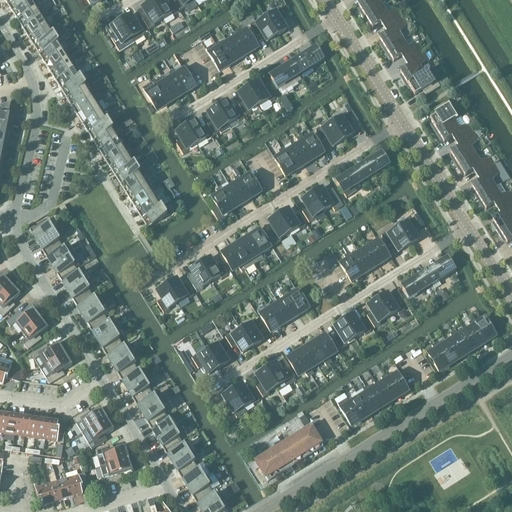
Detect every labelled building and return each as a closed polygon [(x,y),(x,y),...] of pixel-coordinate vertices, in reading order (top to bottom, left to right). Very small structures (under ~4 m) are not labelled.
[(13,0),(7,4),(12,13),(32,0),(13,0)] [(17,21),(35,10),(35,11),(39,9),(33,0),(32,0),(12,13),(17,21)] [(152,3),(163,20),(171,15),(173,17),(179,13),(172,2),(167,5),(163,0),(157,0),(152,3)] [(194,1),(193,0),(174,0),(173,1),(180,12),(186,8),(184,6),(193,1),(194,1)] [(365,0),(366,1),(358,6),(360,9),(359,9),(363,18),(363,19),(383,7),(378,0),(365,0)] [(163,20),(152,3),(142,9),(147,17),(142,20),(149,31),(155,28),(153,25),(162,20),(162,21),(163,20)] [(381,24),(384,29),(402,18),(397,10),(387,14),(383,7),(363,19),(364,19),(370,27),(371,26),(372,29),(381,24)] [(266,19),(277,37),(286,31),(281,23),(286,20),(279,8),(273,12),(275,15),(267,20),(266,19)] [(35,10),(17,21),(23,30),(40,19),(35,11),(35,10)] [(135,45),(144,39),(143,36),(148,33),(141,22),(136,25),(130,16),(129,17),(130,17),(121,23),(121,22),(135,45)] [(28,39),(46,28),(49,26),(44,17),(40,19),(23,30),(28,39)] [(190,17),(185,20),(188,25),(193,22),(190,17)] [(384,52),(403,40),(399,34),(407,26),(402,18),(384,29),(387,34),(379,40),(381,42),(380,43),(384,52)] [(276,37),(277,37),(266,19),(257,25),(256,23),(250,26),(257,38),(262,34),(267,43),(268,42),(267,42),(276,36),(276,37)] [(111,40),(118,51),(120,54),(135,45),(121,22),(111,28),(116,36),(111,40)] [(46,28),(28,39),(34,47),(51,36),(46,28)] [(236,31),(233,33),(247,55),(257,49),(246,32),(240,36),(236,31)] [(34,47),(39,56),(57,45),(62,42),(56,33),(51,36),(34,47)] [(238,61),(247,55),(233,33),(231,35),(234,40),(227,44),(238,61)] [(163,40),(156,45),(159,50),(166,46),(163,40)] [(405,63),(407,61),(423,52),(418,44),(408,47),(403,40),(384,52),(385,53),(391,61),(392,60),(393,63),(401,58),(405,63)] [(229,67),(238,61),(227,44),(221,48),(218,43),(215,45),(229,67)] [(39,56),(44,65),(62,54),(57,45),(39,56)] [(206,50),(219,73),(229,67),(215,45),(206,50)] [(315,51),(293,65),(299,75),(321,61),(315,51)] [(423,52),(407,61),(405,63),(408,68),(400,73),(402,76),(401,77),(405,85),(405,86),(424,74),(420,67),(428,59),(423,52)] [(44,65),(50,73),(67,62),(62,54),(44,65)] [(67,62),(50,73),(55,82),(73,71),(76,69),(71,60),(67,62)] [(299,75),(293,65),(271,78),(277,89),(292,79),(298,76),(299,75)] [(76,69),(73,71),(55,82),(61,91),(82,77),(76,69)] [(230,87),(236,81),(227,70),(220,76),(230,87)] [(171,72),(185,95),(194,89),(183,72),(177,76),(174,71),(171,72)] [(185,95),(171,72),(168,74),(171,79),(165,83),(175,100),(185,95)] [(424,74),(405,86),(406,86),(412,94),(413,93),(414,96),(422,91),(426,97),(440,88),(434,79),(430,80),(425,73),(424,74)] [(84,89),(89,85),(83,76),(82,77),(61,91),(66,99),(84,88),(84,89)] [(298,76),(292,79),(296,85),(297,84),(301,81),(298,76)] [(175,100),(165,83),(162,78),(152,84),(166,106),(175,100)] [(257,84),(249,89),(248,90),(259,106),(258,106),(259,107),(259,106),(262,111),(271,105),(270,103),(275,99),(268,88),(263,92),(258,83),(257,83),(257,84)] [(314,83),(307,87),(311,93),(318,89),(314,83)] [(166,106),(152,84),(149,86),(153,91),(146,95),(157,112),(166,106)] [(84,88),(66,99),(72,108),(89,97),(84,89),(84,88)] [(250,111),(258,106),(259,106),(248,90),(249,89),(248,89),(238,95),(244,103),(238,106),(245,117),(251,114),(250,111)] [(94,105),(89,97),(72,108),(77,117),(95,106),(94,105)] [(435,133),(454,121),(454,122),(455,121),(450,114),(453,111),(454,110),(448,101),(434,110),(437,115),(429,120),(431,123),(430,124),(435,133)] [(218,109),(217,109),(227,125),(227,126),(237,120),(238,123),(244,119),(237,108),(232,111),(226,102),(226,103),(226,104),(218,109)] [(77,117),(82,125),(100,114),(100,115),(104,112),(98,103),(94,105),(95,106),(77,117)] [(13,117),(8,116),(10,105),(0,107),(0,125),(10,128),(13,117)] [(227,125),(217,109),(218,109),(217,108),(207,114),(213,122),(207,126),(214,137),(220,133),(219,131),(227,125)] [(105,123),(100,115),(100,114),(82,125),(88,134),(105,123)] [(342,142),(352,136),(347,128),(352,125),(345,114),(339,117),(341,120),(332,125),(342,142)] [(126,129),(135,124),(131,119),(123,124),(126,129)] [(105,123),(88,134),(93,142),(111,131),(111,132),(113,131),(107,121),(105,123)] [(458,128),(454,122),(454,121),(435,133),(441,141),(442,141),(444,144),(452,139),(455,144),(473,132),(469,125),(458,128)] [(186,129),(196,145),(196,146),(206,140),(207,142),(213,138),(206,127),(201,131),(195,122),(195,123),(187,128),(186,129)] [(342,142),(332,125),(332,124),(323,130),(321,128),(315,132),(322,143),(328,139),(333,148),(334,148),(333,147),(342,142)] [(0,136),(9,138),(10,128),(0,125),(0,136)] [(188,150),(196,145),(186,129),(187,128),(186,128),(176,134),(181,142),(176,145),(183,156),(189,153),(188,150)] [(99,151),(116,140),(111,132),(111,131),(93,142),(99,151)] [(473,132),(455,144),(458,149),(450,154),(452,157),(451,157),(456,166),(456,167),(475,155),(471,148),(478,140),(473,132)] [(9,138),(0,136),(0,146),(7,148),(9,138)] [(299,138),(313,161),(323,155),(312,138),(306,142),(302,137),(299,138)] [(313,161),(299,138),(296,140),(300,145),(293,149),(304,166),(313,161)] [(104,160),(122,149),(116,140),(99,151),(104,160)] [(281,150),(295,172),(304,166),(293,149),(287,153),(284,148),(281,150)] [(109,168),(127,157),(122,149),(104,160),(109,168)] [(281,150),(278,152),(281,157),(275,161),(285,178),(295,172),(281,150)] [(476,177),(479,176),(494,166),(490,158),(479,161),(475,155),(456,167),(462,175),(463,174),(465,177),(473,172),(476,177)] [(359,170),(365,180),(387,167),(381,156),(359,170)] [(127,157),(109,168),(115,177),(132,166),(127,157)] [(115,177),(120,186),(138,175),(140,174),(134,165),(132,166),(115,177)] [(494,166),(479,176),(476,177),(479,182),(471,187),(473,190),(472,191),(477,200),(496,188),(492,181),(499,173),(494,166)] [(337,184),(343,194),(346,199),(356,192),(353,188),(365,180),(359,170),(337,184)] [(143,183),(138,175),(120,186),(126,194),(143,183)] [(243,181),(240,176),(237,178),(250,200),(260,194),(249,177),(243,181)] [(237,185),(231,188),(241,205),(250,200),(237,178),(234,179),(237,185)] [(149,192),(152,190),(146,181),(143,183),(126,194),(131,203),(149,192)] [(500,186),(496,188),(477,200),(477,201),(483,208),(484,208),(486,211),(494,206),(497,211),(500,209),(511,201),(511,193),(511,192),(504,194),(500,186)] [(218,189),(221,194),(232,211),(241,205),(231,188),(224,192),(221,187),(218,189)] [(232,211),(221,194),(218,189),(215,191),(218,196),(212,200),(217,209),(219,212),(223,217),(232,211)] [(343,207),(333,191),(325,196),(321,190),(320,190),(321,191),(313,196),(312,196),(322,212),(322,213),(332,208),(334,212),(343,207)] [(149,192),(131,203),(136,212),(154,201),(154,200),(149,192)] [(312,196),(313,196),(312,195),(302,202),(307,210),(302,213),(309,224),(315,220),(314,218),(322,213),(322,212),(312,196)] [(136,212),(142,220),(163,207),(157,198),(154,200),(154,201),(136,212)] [(511,201),(500,209),(497,211),(500,216),(492,221),(494,224),(493,224),(498,233),(498,234),(511,224),(511,201)] [(64,206),(59,209),(63,216),(68,212),(64,206)] [(142,220),(147,229),(170,215),(164,206),(163,207),(142,220)] [(356,207),(349,211),(354,218),(354,219),(360,215),(359,213),(356,207)] [(279,217),(289,233),(288,234),(289,234),(298,229),(299,231),(305,227),(298,216),(293,219),(288,211),(287,211),(287,212),(279,217)] [(280,239),(288,234),(289,233),(279,217),(279,216),(269,223),(274,231),(268,234),(275,245),(281,241),(280,239)] [(395,226),(397,230),(398,230),(398,231),(408,247),(407,247),(408,248),(418,241),(413,233),(418,230),(411,219),(406,222),(404,220),(395,226)] [(37,244),(54,234),(46,221),(29,231),(37,244)] [(511,224),(498,234),(504,242),(505,241),(507,244),(511,241),(511,224)] [(398,230),(397,230),(388,235),(387,233),(381,237),(388,248),(393,245),(399,253),(400,253),(399,252),(407,247),(408,247),(398,231),(398,230)] [(249,238),(263,260),(266,258),(263,253),(270,249),(259,232),(249,238)] [(54,234),(37,244),(45,256),(62,246),(54,234)] [(313,237),(307,240),(310,245),(316,242),(313,237)] [(240,244),(254,266),(263,260),(249,238),(240,244)] [(365,244),(379,266),(388,260),(378,243),(371,247),(368,242),(365,244)] [(245,272),(254,266),(240,244),(231,249),(245,272)] [(370,271),(379,266),(365,244),(362,245),(365,251),(359,254),(370,271)] [(52,268),(69,258),(62,246),(45,256),(52,268)] [(89,246),(82,251),(89,262),(91,261),(96,258),(89,246)] [(242,273),(245,272),(231,249),(222,255),(232,273),(239,268),(242,273)] [(330,251),(321,258),(332,270),(340,263),(330,251)] [(350,253),(347,255),(361,277),(370,271),(359,254),(353,258),(350,253)] [(340,266),(351,283),(361,277),(347,255),(344,257),(347,262),(340,266)] [(52,268),(60,281),(77,270),(69,258),(52,268)] [(211,282),(210,283),(220,278),(221,280),(227,276),(220,265),(215,268),(210,259),(209,260),(209,261),(201,266),(200,266),(211,282)] [(446,261),(424,275),(431,286),(453,272),(446,261)] [(200,266),(201,266),(200,265),(190,271),(195,280),(190,283),(197,294),(203,290),(202,288),(210,283),(211,282),(200,266)] [(79,275),(77,270),(60,281),(67,293),(88,280),(83,272),(79,275)] [(409,299),(431,286),(424,275),(402,289),(409,299)] [(0,296),(10,287),(8,284),(9,283),(3,277),(0,279),(0,296)] [(92,288),(88,280),(67,293),(75,305),(92,295),(89,291),(92,288)] [(177,303),(176,304),(177,304),(186,298),(188,301),(194,297),(187,286),(181,289),(176,280),(175,281),(176,282),(167,287),(177,303)] [(177,303),(167,287),(167,286),(157,292),(162,301),(157,304),(164,315),(170,311),(168,309),(176,304),(177,303)] [(13,289),(10,287),(0,296),(0,316),(2,319),(13,309),(9,304),(14,300),(14,301),(20,295),(14,288),(13,289)] [(287,292),(285,294),(298,316),(308,310),(297,293),(291,297),(287,292)] [(289,322),(298,316),(285,294),(282,296),(285,301),(279,305),(289,322)] [(444,295),(439,298),(442,304),(450,300),(446,294),(444,295)] [(94,299),(92,295),(75,305),(82,317),(103,305),(98,297),(94,299)] [(388,318),(387,318),(388,319),(397,313),(398,315),(404,311),(397,300),(392,304),(387,295),(386,295),(386,296),(378,301),(378,302),(388,318)] [(437,297),(432,300),(435,307),(440,304),(437,297)] [(379,323),(387,318),(388,318),(378,302),(378,301),(368,307),(371,312),(366,315),(374,329),(380,326),(379,323)] [(280,328),(289,322),(279,305),(272,309),(269,304),(266,305),(280,328)] [(103,305),(82,317),(90,330),(107,319),(99,308),(103,305)] [(270,334),(280,328),(266,305),(263,307),(266,312),(260,317),(270,334)] [(15,324),(22,333),(39,320),(37,317),(38,316),(32,309),(26,314),(21,318),(18,314),(6,323),(10,328),(15,324)] [(354,339),(354,340),(363,334),(365,336),(371,332),(364,321),(359,325),(353,316),(352,316),(353,317),(344,322),(344,323),(354,339)] [(183,317),(176,322),(178,325),(185,321),(183,317)] [(109,324),(107,319),(90,330),(97,342),(118,330),(113,322),(109,324)] [(41,323),(39,320),(22,333),(29,342),(24,346),(28,351),(40,342),(36,337),(41,334),(48,329),(42,322),(41,323)] [(242,332),(252,348),(251,348),(252,349),(262,343),(257,334),(262,331),(255,320),(249,324),(250,326),(242,332)] [(474,320),(471,322),(485,344),(495,338),(484,321),(477,325),(474,320)] [(345,344),(354,339),(344,323),(344,322),(334,328),(339,336),(334,339),(341,350),(347,347),(345,344)] [(476,350),(485,344),(471,322),(468,324),(471,329),(465,333),(476,350)] [(205,328),(199,331),(203,336),(208,333),(205,328)] [(118,330),(97,342),(105,354),(122,344),(119,340),(122,338),(118,330)] [(251,348),(252,348),(242,332),(242,331),(232,337),(231,334),(225,338),(232,349),(237,346),(242,355),(243,354),(243,353),(251,348)] [(456,331),(453,333),(467,355),(476,350),(465,333),(459,337),(456,331)] [(453,340),(447,344),(458,361),(467,355),(453,333),(450,335),(453,340)] [(391,341),(387,336),(381,340),(384,345),(391,341)] [(335,354),(325,337),(315,343),(329,365),(332,364),(329,358),(335,354)] [(218,369),(218,370),(228,364),(223,356),(228,352),(221,341),(215,345),(217,347),(208,353),(218,369)] [(326,367),(329,365),(315,343),(306,349),(317,366),(323,362),(326,367)] [(448,367),(458,361),(447,344),(441,348),(437,343),(435,345),(448,367)] [(31,355),(40,370),(64,356),(62,353),(63,352),(59,344),(52,349),(47,352),(44,347),(31,355)] [(112,367),(133,354),(128,346),(124,348),(122,344),(105,354),(112,367)] [(428,356),(439,373),(448,367),(435,345),(432,347),(435,352),(428,356)] [(310,370),(317,366),(306,349),(297,355),(311,377),(314,375),(310,370)] [(209,374),(218,369),(208,353),(208,352),(199,358),(197,355),(191,359),(198,370),(203,367),(209,376),(210,375),(209,374)] [(133,354),(112,367),(120,379),(137,369),(129,357),(133,355),(133,354)] [(311,377),(297,355),(287,361),(298,378),(305,374),(308,379),(311,377)] [(66,359),(64,356),(40,370),(50,386),(62,378),(59,373),(64,370),(65,370),(72,366),(67,358),(66,359)] [(196,372),(189,361),(184,364),(190,375),(196,372)] [(20,384),(22,371),(11,367),(11,368),(0,363),(0,384),(3,385),(5,379),(20,384)] [(266,371),(276,388),(279,392),(288,387),(287,385),(293,381),(286,370),(281,373),(275,365),(275,366),(267,371),(266,371)] [(127,391),(147,379),(147,378),(144,381),(137,369),(120,379),(127,391)] [(267,393),(276,388),(266,371),(267,371),(266,370),(256,377),(261,385),(256,388),(263,399),(269,395),(267,393)] [(384,377),(397,399),(407,393),(396,376),(390,380),(387,375),(384,377)] [(384,384),(378,387),(388,404),(397,399),(384,377),(381,378),(384,384)] [(147,379),(127,391),(135,403),(151,393),(149,389),(152,387),(147,379)] [(241,387),(233,392),(243,409),(252,404),(253,406),(259,402),(252,391),(247,394),(242,386),(241,386),(241,387)] [(379,410),(388,404),(378,387),(371,391),(368,386),(365,388),(379,410)] [(301,388),(296,391),(300,399),(305,396),(301,388)] [(366,395),(359,399),(370,416),(379,410),(365,388),(362,390),(366,395)] [(228,406),(222,409),(229,420),(235,416),(237,419),(246,414),(243,409),(233,392),(233,391),(223,398),(228,406)] [(142,416),(162,403),(158,395),(154,397),(151,393),(135,403),(142,416)] [(361,422),(370,416),(359,399),(353,403),(350,398),(347,400),(361,422)] [(347,400),(337,405),(351,428),(361,422),(347,400)] [(268,402),(264,404),(268,411),(272,409),(268,402)] [(162,403),(142,416),(150,428),(166,418),(159,406),(163,404),(162,403)] [(89,417),(86,412),(73,420),(76,426),(82,422),(88,432),(106,421),(104,418),(105,417),(101,409),(94,414),(89,417)] [(302,414),(297,416),(304,427),(308,424),(302,414)] [(15,436),(17,418),(7,416),(4,435),(15,436)] [(25,438),(27,419),(17,418),(15,436),(25,438)] [(157,440),(177,428),(174,430),(166,418),(150,428),(157,440)] [(35,439),(37,420),(27,419),(25,438),(35,439)] [(45,441),(47,422),(37,420),(35,439),(45,441)] [(106,421),(88,432),(82,435),(92,451),(104,443),(101,438),(107,435),(114,431),(109,423),(108,424),(106,421)] [(47,422),(45,441),(57,443),(59,430),(57,430),(58,423),(47,422)] [(165,452),(181,442),(179,438),(182,436),(177,428),(157,440),(165,452)] [(261,459),(256,463),(259,468),(263,475),(268,482),(284,472),(285,474),(290,471),(289,469),(305,459),(300,452),(318,440),(311,428),(290,441),(261,459)] [(181,442),(165,452),(172,465),(192,452),(188,444),(184,447),(181,442)] [(96,452),(101,469),(127,461),(126,457),(127,457),(125,448),(117,451),(111,453),(110,447),(96,452)] [(196,467),(194,462),(197,460),(192,452),(172,465),(180,477),(196,467)] [(101,469),(104,480),(106,486),(120,482),(118,476),(124,474),(124,475),(132,472),(129,464),(128,464),(127,461),(101,469)] [(180,477),(187,489),(204,479),(196,467),(180,477)] [(67,480),(72,498),(82,495),(80,489),(88,486),(85,474),(78,476),(78,477),(67,480)] [(204,479),(187,489),(195,502),(211,491),(220,486),(212,474),(204,479)] [(136,476),(121,479),(123,489),(127,488),(128,490),(141,488),(139,480),(137,480),(136,476)] [(57,483),(62,501),(72,498),(67,480),(57,483)] [(47,486),(53,504),(62,501),(57,483),(47,486)] [(96,483),(88,485),(90,491),(98,489),(96,483)] [(47,486),(35,489),(38,501),(40,501),(42,507),(53,504),(47,486)] [(211,491),(195,502),(200,511),(205,511),(222,501),(218,494),(214,496),(211,491)] [(223,502),(222,501),(205,511),(224,511),(219,504),(223,502)]
